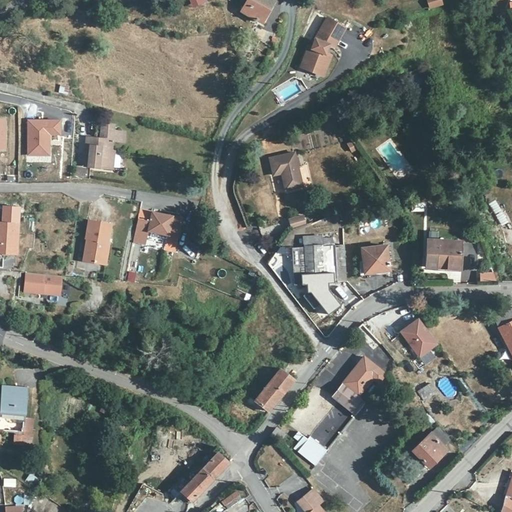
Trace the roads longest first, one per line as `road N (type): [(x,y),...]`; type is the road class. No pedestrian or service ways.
road 1 (residential): [(241,460),(363,313),(404,296),(511,290)]
road 2 (residential): [(241,460),(221,433),(174,400),(0,332)]
road 3 (unclassified): [(511,418),(420,511)]
